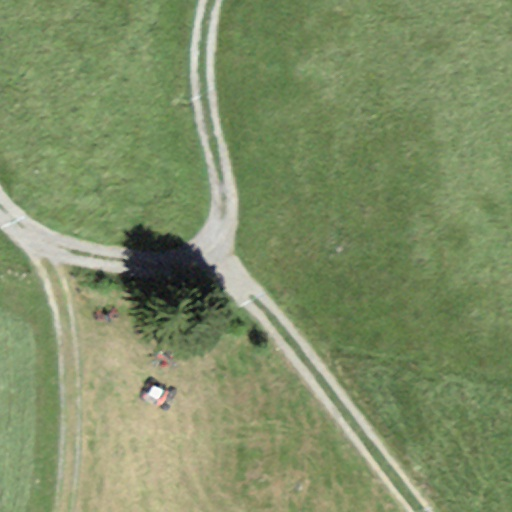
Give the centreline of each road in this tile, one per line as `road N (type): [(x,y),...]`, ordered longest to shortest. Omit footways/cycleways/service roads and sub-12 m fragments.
road 1 (track): [(417,511),(255,301),(220,274),(58,248),(22,231),(0,206)]
road 2 (track): [(22,231),(58,298),(74,363),(75,437),(62,511)]
road 3 (track): [(220,274),(225,212),(205,66),(213,0)]
